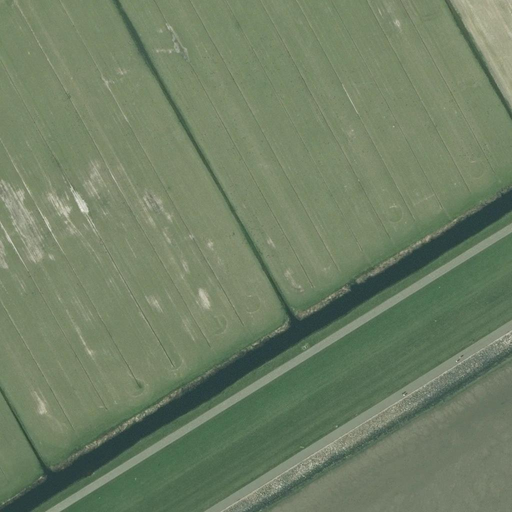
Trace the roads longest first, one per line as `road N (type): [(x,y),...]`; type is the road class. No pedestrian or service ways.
road 1 (unclassified): [(511,231),(57,511)]
road 2 (unclassified): [(222,511),(511,332)]
